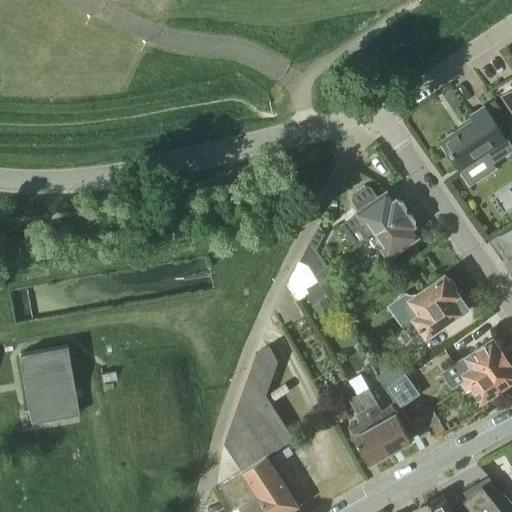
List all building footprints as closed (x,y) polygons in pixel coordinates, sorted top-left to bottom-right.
[(487,105),(503,95),(511,108),(511,77),(482,97),(487,105)] [(511,148),(507,140),(485,107),(472,116),(476,123),(468,128),(466,125),(442,141),(461,170),(484,155),(490,163),(511,148)] [(359,209),(356,212),(362,221),(361,227),(368,237),(407,213),(405,209),(405,205),(402,200),(398,200),(396,197),(393,200),(386,190),(378,196),(370,186),(364,185),(353,193),(352,199),(359,209)] [(407,213),(368,237),(375,247),(381,248),(388,258),(418,236),(412,227),(415,225),(414,223),(414,218),(411,213),(407,213)] [(511,224),(500,233),(511,250),(511,224)] [(315,271),(309,261),(300,258),(299,260),(289,280),(300,298),(305,295),(319,316),(334,306),(335,305),(315,271)] [(404,303),(415,318),(404,325),(416,342),(467,307),(455,290),(456,286),(451,278),(447,277),(444,274),(404,303)] [(465,389),(508,359),(501,349),(502,345),(498,339),(494,339),(493,337),(454,363),(464,379),(460,382),(465,389)] [(68,345),(20,353),(33,422),(80,413),(68,345)] [(287,511),(298,506),(266,456),(293,438),(266,394),(277,361),(269,345),(256,352),(224,443),(242,470),(241,470),(265,511),(287,511)] [(391,354),(373,367),(378,374),(396,361),(391,354)] [(508,359),(465,389),(470,396),(474,393),(481,403),(511,382),(511,364),(511,365),(508,359)] [(386,386),(404,373),(396,361),(378,374),(386,386)] [(116,371),(101,373),(102,384),(118,381),(116,371)] [(386,386),(401,406),(419,393),(404,373),(386,386)] [(408,432),(391,405),(381,410),(377,402),(376,403),(368,389),(358,394),(389,452),(412,439),(408,432)] [(369,463),(389,452),(358,394),(348,400),(356,414),(360,422),(349,428),(369,463)] [(325,403),(337,423),(350,416),(338,396),(325,403)] [(411,423),(414,428),(417,433),(439,420),(432,408),(411,423)] [(242,511),(265,511),(241,470),(220,484),(236,509),(239,506),(242,511)] [(463,500),(468,506),(472,511),(511,511),(511,501),(503,491),(493,499),(482,484),(479,486),(477,483),(463,491),(466,497),(463,500)] [(450,511),(441,495),(416,509),(418,511),(450,511)]
